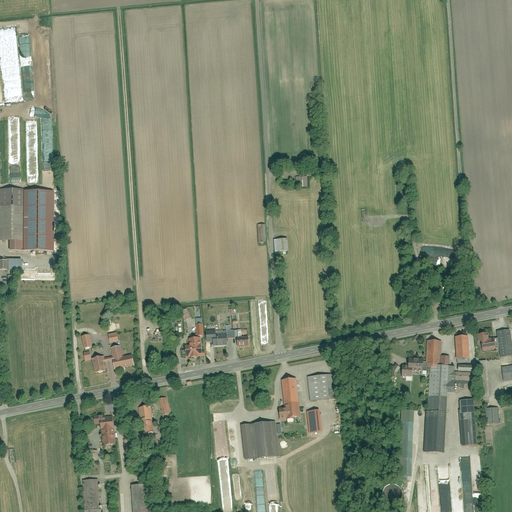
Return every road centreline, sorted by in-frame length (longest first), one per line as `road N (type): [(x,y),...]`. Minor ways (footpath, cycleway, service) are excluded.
road 1 (track): [(148,383),(118,8)]
road 2 (unclassified): [(257,0),(280,355)]
road 3 (track): [(432,312),(466,239),(448,0)]
road 4 (tertiary): [(0,415),(280,355)]
road 5 (tertiary): [(280,355),(511,309)]
